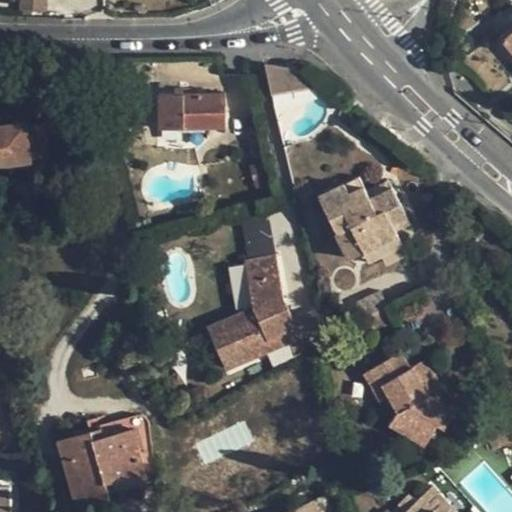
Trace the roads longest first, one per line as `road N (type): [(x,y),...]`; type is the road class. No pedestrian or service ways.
road 1 (tertiary): [(0,39),(235,39),(337,17)]
road 2 (secondary): [(373,57),(511,189)]
road 3 (unknown): [(441,276),(476,195),(511,154)]
